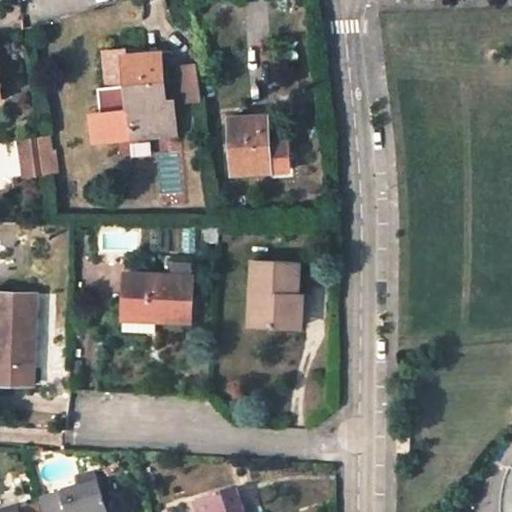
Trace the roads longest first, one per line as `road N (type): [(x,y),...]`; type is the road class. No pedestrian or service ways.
road 1 (unclassified): [(347,0),(363,451)]
road 2 (residential): [(95,428),(363,451)]
